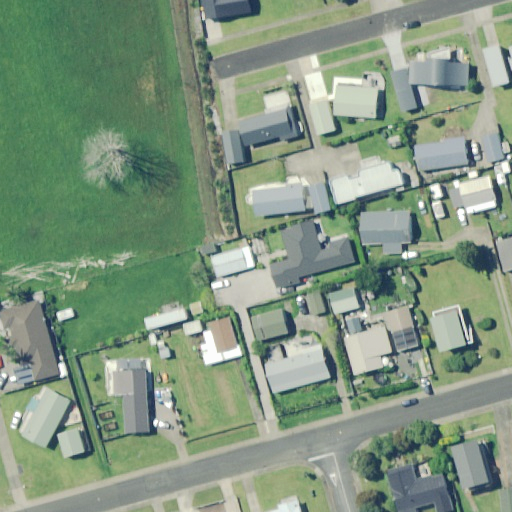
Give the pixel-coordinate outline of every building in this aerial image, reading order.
[(206,0),(210,20),(254,12),(252,0),(206,0)] [(511,82),(511,80),(503,45),(487,49),(497,87),(511,82)] [(464,89),(464,85),(471,86),(472,64),(452,64),(453,59),(428,59),(428,63),(414,62),(414,66),(396,70),(406,112),(419,108),(413,84),(453,85),(453,89),(464,89)] [(378,116),(379,88),(337,85),(336,114),(378,116)] [(337,131),(329,101),(311,106),(319,135),(337,131)] [(301,136),(292,104),(241,120),(243,128),(225,134),(234,165),(250,160),(246,148),(282,137),(283,142),(301,136)] [(502,144),(500,134),(485,137),(491,162),(505,159),(504,154),(511,152),(510,143),(502,144)] [(472,164),(468,139),(418,147),(421,172),(472,164)] [(408,183),(400,158),(331,180),(338,204),(408,183)] [(511,172),(509,162),(495,166),(498,176),(511,172)] [(499,207),(492,177),(450,187),(455,209),(468,206),(470,213),(499,207)] [(326,181),(311,186),(319,215),(335,211),(326,181)] [(310,211),(307,185),(256,191),(260,217),(310,211)] [(447,216),(442,201),(434,203),(438,218),(447,216)] [(413,243),(412,211),(363,213),(365,245),(385,244),(385,254),(403,253),(403,244),(413,243)] [(351,234),(345,214),(326,220),(331,239),(351,234)] [(511,270),(511,240),(501,244),(508,272),(511,270)] [(257,266),(251,246),(213,257),(218,277),(257,266)] [(355,287),(332,293),(338,314),(361,308),(355,287)] [(63,374),(40,292),(31,295),(33,303),(2,311),(7,330),(11,329),(21,366),(32,363),(38,381),(63,374)] [(328,312),(324,293),(311,295),(315,315),(328,312)] [(205,313),(202,302),(191,305),(194,315),(205,313)] [(472,345),(462,306),(435,313),(444,352),(472,345)] [(416,327),(411,307),(389,313),(394,333),(416,327)] [(190,319),(187,309),(148,319),(151,330),(190,319)] [(294,333),(288,310),(254,318),(260,341),(294,333)] [(188,337),(205,332),(208,344),(202,345),(208,365),(242,356),(232,317),(203,325),(201,320),(185,325),(188,337)] [(394,352),(388,328),(348,339),(358,375),(386,367),(383,355),(394,352)] [(333,379),(324,344),(305,349),(307,356),(269,366),(277,394),(333,379)] [(152,432),(148,370),(118,372),(120,396),(126,395),(128,434),(152,432)] [(73,402),(50,390),(44,403),(35,398),(29,409),(38,413),(26,436),(49,448),(73,402)] [(88,452),(83,430),(61,435),(66,457),(88,452)] [(493,485),(483,451),(459,458),(469,492),(493,485)] [(418,481),(413,466),(390,473),(400,511),(404,511),(436,503),(438,511),(450,511),(456,510),(445,474),(418,481)] [(302,511),(300,501),(280,506),(281,510),(272,511),(302,511)]
